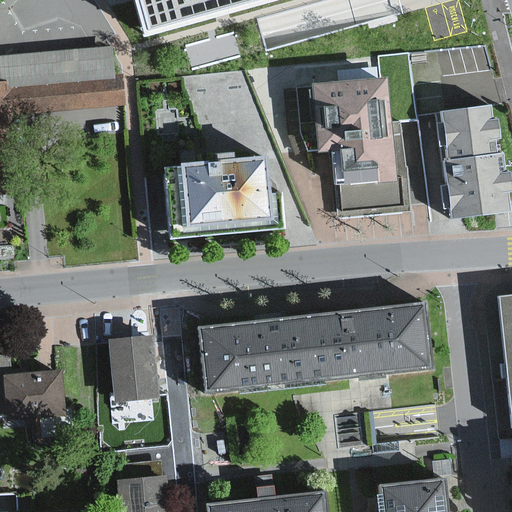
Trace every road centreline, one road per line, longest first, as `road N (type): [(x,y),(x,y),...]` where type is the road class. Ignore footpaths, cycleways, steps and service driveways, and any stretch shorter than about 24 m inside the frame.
road 1 (residential): [(0,297),(454,255)]
road 2 (residential): [(482,511),(454,255)]
